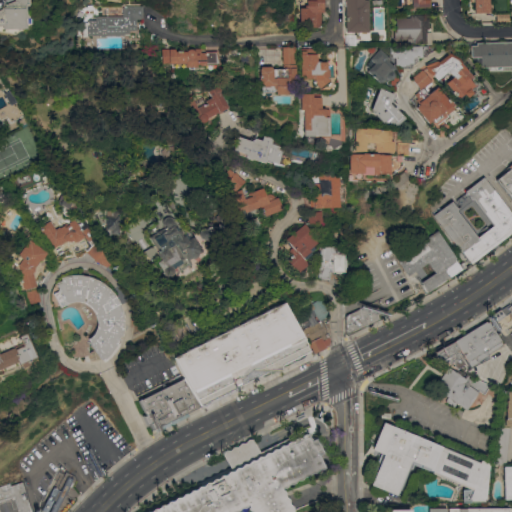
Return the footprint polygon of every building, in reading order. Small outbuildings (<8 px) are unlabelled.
[(0,7),(3,6),(3,5),(12,0),(23,0),(24,18),(23,18),(24,28),(0,28),(0,7)] [(306,0),(323,0),(323,12),(319,12),(319,27),(308,27),(308,24),(299,24),(299,7),(306,7),(306,0)] [(367,0),(367,32),(345,32),(345,0),(367,0)] [(469,0),(487,0),(488,3),(490,3),(490,5),(491,7),(490,9),(488,11),(488,12),(473,13),(472,2),(470,2),(469,0)] [(104,35),(104,36),(99,36),(99,35),(82,35),(82,22),(88,22),(88,19),(95,19),(95,16),(122,16),(122,7),(125,7),(125,5),(142,5),(142,19),(136,19),(136,30),(129,30),(129,33),(124,33),(124,35),(104,35)] [(393,39),(393,29),(396,29),(396,18),(409,17),(409,15),(424,14),(425,18),(427,18),(427,29),(426,29),(426,33),(424,33),(425,43),(414,44),(414,38),(393,39)] [(503,22),(495,22),(495,14),(503,14),(508,14),(508,22),(503,22)] [(511,52),(511,64),(511,65),(503,65),(503,71),(481,71),(480,64),(478,64),(478,57),(471,57),(471,45),(494,44),(494,42),(501,42),(501,43),(511,43),(511,52)] [(391,57),(391,53),(389,53),(389,46),(426,45),(427,54),(425,56),(411,57),(412,63),(408,63),(408,64),(404,64),(403,65),(399,66),(398,64),(395,64),(394,57),(391,57)] [(295,69),(293,69),(293,86),(285,87),(285,94),(273,94),(273,90),(271,91),(259,92),(259,85),(258,86),(257,69),(258,69),(258,67),(269,66),(270,68),(281,68),(280,47),(294,46),(294,47),(295,69)] [(299,48),(305,48),(305,47),(308,47),(308,48),(314,49),(314,56),(315,56),(315,61),(318,61),(318,62),(324,62),(324,69),(326,69),(326,76),(324,76),(327,80),(316,88),(309,78),(299,79),(299,76),(298,76),(299,48)] [(174,50),(185,50),(186,49),(188,48),(199,48),(199,49),(204,49),(204,51),(215,51),(218,64),(205,64),(205,66),(199,66),(199,64),(195,64),(195,66),(192,66),(192,69),(187,69),(187,66),(185,66),(185,67),(170,67),(170,63),(161,63),(161,48),(174,48),(174,49),(174,50)] [(378,48),(388,58),(389,59),(387,61),(394,67),(391,70),(393,72),(393,74),(392,78),(390,79),(387,79),(385,78),(384,77),(383,78),(384,79),(381,82),(378,82),(375,79),(376,79),(366,70),(369,68),(365,65),(369,58),(378,48)] [(449,54),(458,58),(461,62),(460,63),(470,76),(472,76),(473,76),(474,78),(474,79),(473,81),(471,82),(473,86),(468,90),(471,93),(459,103),(444,83),(451,78),(448,73),(446,75),(445,74),(436,81),(431,76),(423,66),(434,59),(438,62),(446,56),(449,54)] [(453,108),(435,122),(432,118),(431,119),(432,121),(430,123),(428,121),(426,123),(414,107),(418,104),(414,98),(416,97),(414,94),(419,90),(417,88),(418,87),(411,78),(422,69),(431,80),(422,88),(427,94),(436,86),(451,105),(453,108)] [(218,112),(218,111),(195,122),(182,95),(189,91),(194,100),(203,96),(205,100),(210,97),(206,89),(218,83),(224,93),(221,95),(227,107),(225,108),(225,110),(221,112),(220,111),(218,112)] [(401,114),(404,117),(395,126),(386,127),(370,110),(378,88),(385,91),(385,89),(393,93),(389,101),(401,114)] [(7,101),(5,101),(4,98),(5,97),(3,93),(8,90),(14,103),(9,105),(7,101)] [(298,94),(318,93),(318,96),(318,108),(326,108),(325,136),(300,135),(301,109),(298,109),(298,94)] [(353,127),(363,128),(363,127),(389,129),(389,140),(392,140),(391,151),(363,149),(363,151),(351,150),(353,127)] [(269,143),(281,147),(276,164),(264,159),(263,162),(251,159),(250,160),(245,158),(245,157),(236,154),(237,151),(232,150),(236,138),(249,141),(248,139),(252,137),(253,138),(260,140),(262,133),(271,136),(269,143)] [(395,153),(395,142),(408,142),(408,153),(395,153)] [(375,154),(401,155),(400,166),(399,166),(399,168),(390,174),(375,173),(375,175),(369,174),(359,174),(359,172),(346,172),(347,153),(360,154),(360,153),(375,154)] [(511,166),(511,199),(496,179),(511,166)] [(233,173),(234,172),(244,181),(234,191),(225,182),(225,181),(220,176),(228,168),(230,170),(233,173)] [(317,182),(316,174),(336,174),(337,185),(336,186),(337,207),(312,208),(312,206),(307,206),(307,190),(311,190),(310,183),(317,182)] [(511,214),(510,214),(511,216),(511,231),(470,263),(461,252),(460,253),(432,215),(451,201),(457,209),(456,210),(476,237),(492,225),(472,199),(461,207),(455,199),(465,192),(464,191),(483,176),(511,214)] [(186,185),(173,186),(173,198),(187,197),(186,185)] [(235,213),(228,193),(234,191),(240,189),(242,195),(250,193),(249,191),(262,187),(264,194),(267,194),(269,193),(271,194),(272,196),(274,195),(275,197),(277,196),(281,209),(264,215),(262,211),(260,212),(258,207),(244,212),(243,209),(240,210),(241,211),(238,212),(235,213)] [(74,200),(70,210),(56,203),(60,193),(74,200)] [(152,209),(165,202),(181,232),(187,229),(197,248),(198,247),(199,249),(199,250),(199,251),(198,252),(197,252),(195,253),(195,255),(194,256),(192,257),(191,258),(188,258),(186,259),(189,264),(176,271),(174,266),(171,268),(171,270),(171,272),(170,273),(168,275),(166,276),(164,275),(162,274),(154,262),(158,259),(155,254),(145,260),(140,251),(151,244),(147,236),(151,234),(148,229),(154,226),(152,222),(157,219),(152,209)] [(116,210),(116,215),(118,215),(117,234),(110,233),(110,234),(106,234),(106,229),(104,229),(105,210),(116,210)] [(306,212),(320,211),(321,222),(307,223),(306,212)] [(39,226),(49,220),(54,229),(58,227),(59,228),(63,226),(62,225),(66,223),(67,225),(68,224),(68,222),(79,216),(84,225),(80,228),(81,230),(89,226),(95,236),(86,242),(83,236),(75,242),(73,239),(71,240),(69,241),(67,241),(65,240),(52,248),(39,226)] [(303,223),(316,238),(315,240),(316,242),(312,246),(314,248),(309,252),(310,253),(303,259),(307,263),(296,272),(285,259),(287,258),(285,254),(286,253),(288,253),(288,252),(288,249),(291,247),(285,238),(303,223)] [(197,230),(201,228),(206,229),(209,232),(208,237),(204,240),(199,239),(197,234),(197,230)] [(18,235),(23,229),(30,235),(26,240),(18,235)] [(454,257),(452,258),(457,265),(462,261),(466,267),(462,269),(461,268),(425,292),(418,282),(433,272),(426,262),(406,275),(394,258),(436,230),(454,257)] [(46,254),(40,262),(38,261),(33,268),(33,272),(31,275),(35,288),(23,291),(18,275),(19,274),(17,266),(21,260),(17,257),(28,241),(46,254)] [(104,248),(94,259),(86,252),(96,241),(104,248)] [(316,251),(319,251),(319,246),(341,246),(341,252),(343,252),(343,271),(327,271),(327,278),(316,278),(316,276),(316,251)] [(427,276),(422,267),(411,272),(416,282),(427,276)] [(61,280),(60,277),(66,275),(74,274),(80,274),(88,276),(94,278),(97,279),(103,283),(108,287),(112,292),(115,297),(118,302),(121,308),(122,314),(122,319),(122,325),(121,332),(120,337),(117,344),(112,351),(107,357),(102,361),(86,339),(90,336),(93,333),(95,328),(96,324),(96,319),(95,315),(93,311),(90,307),(86,304),(82,302),(78,301),(75,301),(71,302),(64,305),(57,291),(58,290),(57,289),(58,288),(55,283),(61,280)] [(64,305),(60,306),(54,293),(57,292),(64,305)] [(36,303),(37,306),(24,308),(21,297),(34,293),(36,303)] [(295,325),(307,320),(304,314),(295,318),(291,309),(309,300),(311,303),(321,298),(327,311),(327,318),(320,321),(329,337),(328,346),(310,355),(295,325)] [(295,325),(282,301),(173,358),(183,377),(198,406),(201,412),(310,355),(295,325)] [(511,322),(504,328),(507,332),(501,336),(487,316),(498,309),(499,310),(504,306),(505,308),(511,302),(511,322)] [(363,306),(365,311),(372,307),(376,315),(375,315),(377,319),(365,325),(364,324),(348,332),(344,329),(344,316),(363,306)] [(485,354),(486,355),(460,371),(427,359),(425,356),(450,341),(483,321),(484,323),(486,321),(500,345),(485,354)] [(17,366),(0,373),(0,355),(13,349),(13,351),(21,347),(17,338),(25,334),(35,358),(29,361),(29,363),(28,364),(29,366),(21,370),(19,365),(17,366)] [(456,404),(453,408),(443,401),(446,397),(432,388),(446,367),(461,377),(463,373),(488,385),(482,395),(476,390),(464,410),(456,404)] [(183,377),(198,406),(187,412),(189,415),(156,432),(154,428),(152,429),(149,423),(146,424),(142,416),(145,415),(137,401),(183,377)] [(511,425),(503,426),(503,419),(504,419),(504,408),(505,408),(505,400),(506,400),(506,392),(511,391),(511,425)] [(370,484),(379,462),(376,460),(380,451),(371,449),(382,421),(478,462),(480,459),(489,463),(485,499),(483,499),(483,501),(462,501),(461,484),(414,465),(403,490),(398,488),(395,495),(370,484)] [(506,465),(494,464),(497,427),(509,428),(506,465)] [(318,469),(315,469),(313,472),(312,472),(309,473),(308,473),(307,473),(305,475),(303,476),(301,476),(299,478),(298,479),(297,479),(295,480),(293,480),(292,480),(292,481),(291,482),(290,483),(289,483),(285,484),(284,486),(283,486),(281,487),(278,488),(279,489),(280,490),(281,492),(281,494),(282,496),(283,497),(284,498),(285,499),(285,503),(288,505),(289,507),(289,508),(290,511),(148,511),(149,511),(150,510),(151,509),(152,508),(154,508),(156,508),(157,507),(157,506),(158,505),(159,505),(165,501),(166,501),(230,469),(221,454),(222,453),(223,452),(224,451),(224,450),(228,450),(231,447),(233,447),(235,447),(236,446),(237,445),(239,443),(240,443),(244,442),(245,441),(246,440),(248,439),(249,439),(250,439),(251,439),(258,452),(303,430),(304,434),(305,433),(309,440),(313,438),(320,452),(315,454),(321,467),(320,468),(319,468),(318,469)] [(511,465),(511,499),(503,499),(503,466),(511,465)] [(52,487),(59,490),(66,476),(72,479),(54,511),(41,511),(42,511),(40,510),(52,487)] [(0,485),(8,483),(9,486),(20,482),(30,511),(27,511),(17,511),(12,497),(0,501),(0,485)]
